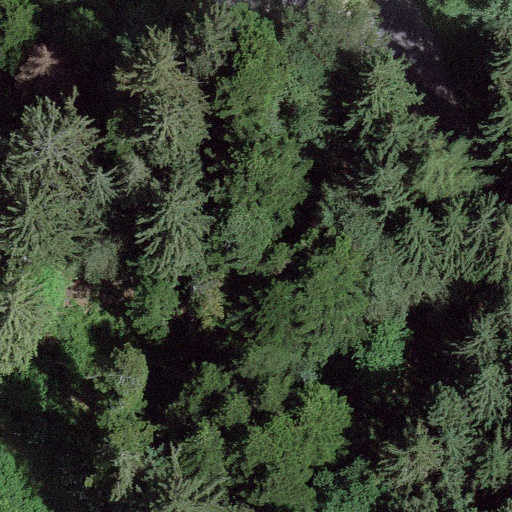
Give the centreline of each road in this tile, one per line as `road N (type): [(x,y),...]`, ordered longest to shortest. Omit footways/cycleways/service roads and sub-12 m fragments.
road 1 (track): [(445,113),(388,92),(255,0)]
road 2 (track): [(511,229),(445,113)]
road 3 (track): [(399,0),(445,113)]
